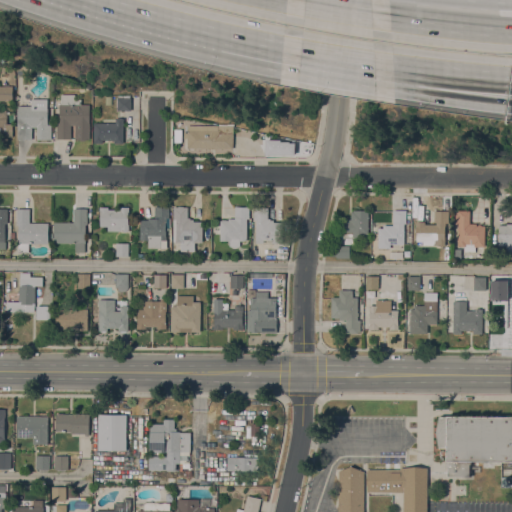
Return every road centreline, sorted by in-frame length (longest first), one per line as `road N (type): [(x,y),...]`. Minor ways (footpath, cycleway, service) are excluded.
road 1 (residential): [(511,176),(0,173)]
road 2 (tertiary): [(282,511),(300,438),(305,267),(338,96)]
road 3 (motorway): [(79,0),(227,43),(444,72)]
road 4 (secondary): [(242,373),(0,370)]
road 5 (motorway): [(497,33),(295,0)]
road 6 (secondary): [(511,374),(362,373)]
